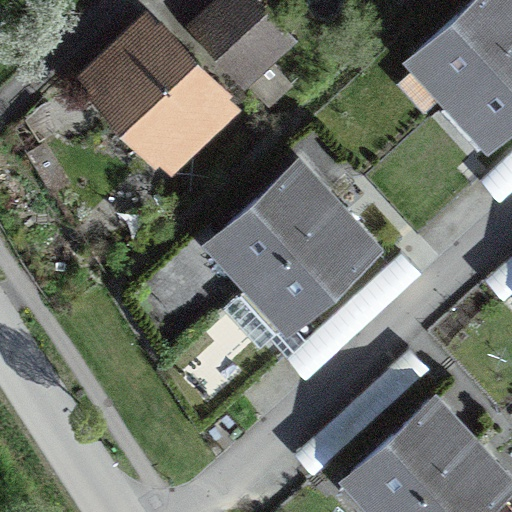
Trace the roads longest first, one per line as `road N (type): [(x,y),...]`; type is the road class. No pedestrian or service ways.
road 1 (residential): [(511,217),(185,511)]
road 2 (unclassified): [(0,339),(110,511)]
